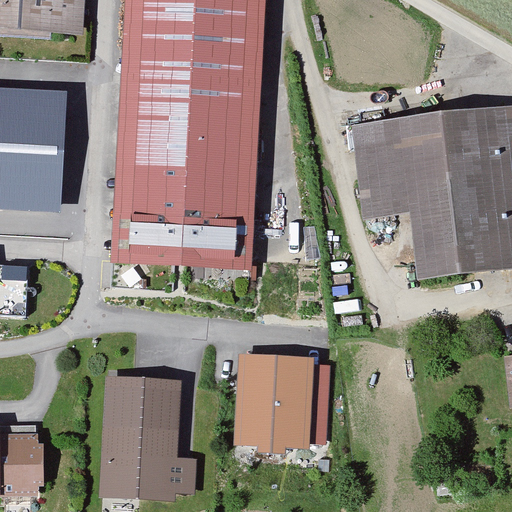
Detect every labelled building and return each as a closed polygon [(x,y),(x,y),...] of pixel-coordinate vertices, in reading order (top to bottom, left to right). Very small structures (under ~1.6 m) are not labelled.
[(83,0),(0,0),(0,36),(81,43),(83,0)] [(125,0),(111,274),(255,282),(269,0),(125,0)] [(75,92),(0,89),(0,206),(70,209),(75,92)] [(511,115),(351,135),(362,224),(409,218),(417,288),(511,276),(511,115)] [(0,321),(24,323),(27,269),(0,267),(0,321)] [(511,329),(508,330),(511,360),(500,361),(505,413),(511,412),(511,329)] [(314,365),(238,361),(233,454),(309,458),(314,365)] [(183,389),(108,383),(100,503),(170,508),(170,497),(193,498),(195,465),(178,464),(183,389)] [(0,500),(41,500),(40,437),(4,437),(4,425),(0,425),(0,500)]
